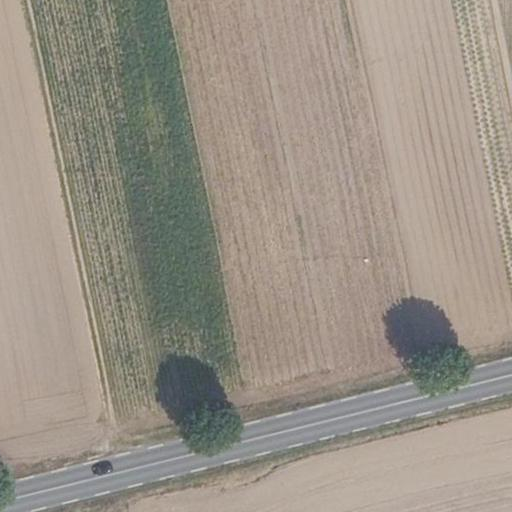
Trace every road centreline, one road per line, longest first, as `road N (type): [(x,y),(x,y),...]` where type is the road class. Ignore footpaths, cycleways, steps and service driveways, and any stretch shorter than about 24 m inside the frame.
road 1 (primary): [(511,375),(0,503)]
road 2 (track): [(17,0),(116,474)]
